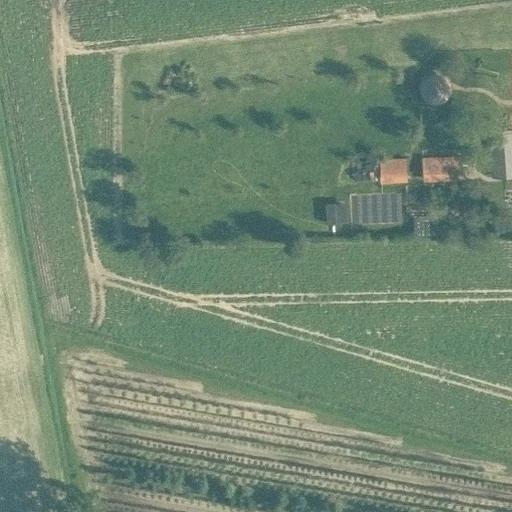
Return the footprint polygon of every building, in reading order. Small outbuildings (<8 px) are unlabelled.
[(493,149),(489,149),(491,175),(511,173),(511,147),(510,121),(490,123),(493,149)] [(422,155),(423,179),(462,178),(462,154),(422,155)] [(380,157),(380,181),(407,180),(407,157),(380,157)] [(336,201),(325,202),(327,223),(337,222),(336,204),(336,201)] [(414,215),(415,232),(439,231),(438,215),(414,215)]
